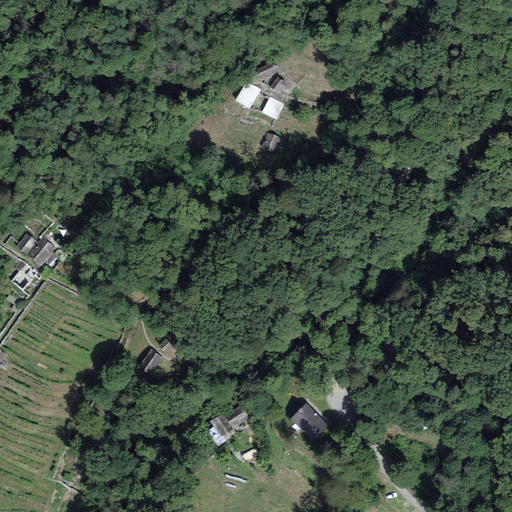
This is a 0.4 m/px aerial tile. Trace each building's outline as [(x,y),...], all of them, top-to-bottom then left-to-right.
[(275,62),(256,70),(260,79),(279,71),(275,62)] [(289,84),(276,77),(270,88),(284,95),(289,84)] [(260,90),(246,82),(235,101),(249,109),(260,90)] [(284,104),(270,97),(262,113),(276,120),(284,104)] [(282,139),(267,132),(260,148),(275,155),(282,139)] [(413,171),(400,163),(391,179),(405,187),(413,171)] [(55,248),(41,238),(38,242),(25,233),(15,247),(41,266),(55,248)] [(28,267),(20,261),(15,268),(23,274),(28,267)] [(173,346),(166,338),(158,346),(166,353),(173,346)] [(162,357),(151,350),(139,367),(151,375),(162,357)] [(330,423),(306,403),(289,423),(313,443),(330,423)] [(247,420),(240,408),(210,428),(218,440),(247,420)] [(419,422),(415,427),(423,432),(426,427),(419,422)] [(247,462),(258,456),(254,449),(243,455),(247,462)]
